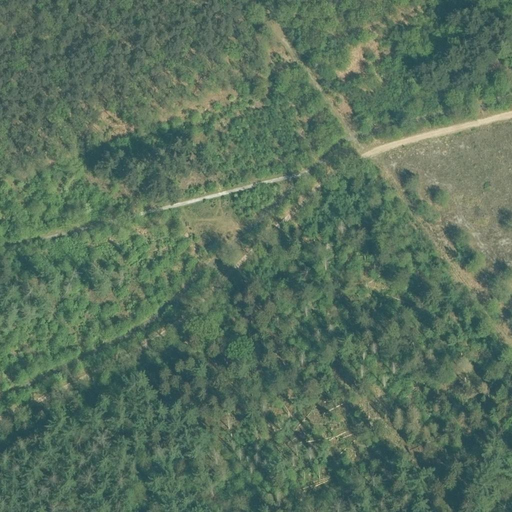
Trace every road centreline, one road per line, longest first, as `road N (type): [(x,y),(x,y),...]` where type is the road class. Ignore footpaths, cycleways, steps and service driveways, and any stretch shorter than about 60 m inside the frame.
road 1 (track): [(0,418),(163,335),(347,166),(392,145),(511,115)]
road 2 (track): [(365,156),(244,0)]
